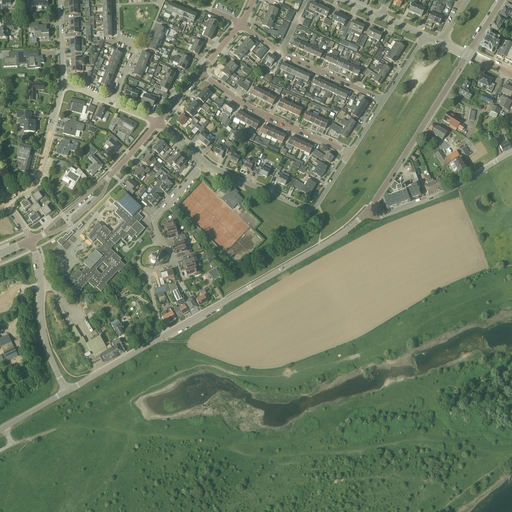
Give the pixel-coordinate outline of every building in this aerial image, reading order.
[(28,0),(28,2),(30,3),(32,3),(32,6),(33,6),(42,6),(42,7),(43,8),(46,8),(47,7),(47,6),(48,6),(47,0),(28,0)] [(413,0),(412,4),(409,11),(415,14),(419,7),(416,5),(418,1),(416,0),(413,0)] [(441,6),(439,10),(442,11),(443,12),(444,8),(444,7),(445,4),(448,5),(449,3),(444,0),(443,0),(442,4),(441,5),(441,6)] [(314,15),(318,5),(312,2),(312,4),(309,2),(305,10),(306,11),(314,15)] [(172,13),(175,5),(169,3),(165,13),(171,16),(172,13)] [(419,7),(415,14),(422,17),(425,9),(427,5),(423,3),(421,8),(419,7)] [(177,15),(181,7),(175,5),(172,13),(177,15)] [(320,15),(324,8),(318,5),(314,15),(317,16),(318,13),(320,15)] [(183,17),(186,10),(181,7),(177,15),(176,17),(182,20),(183,17)] [(283,13),(284,9),(279,7),(277,10),(270,7),(268,13),(276,17),(278,11),(283,13)] [(509,9),(505,7),(500,15),(507,19),(509,16),(511,18),(511,11),(509,9)] [(82,8),(69,8),(70,14),(73,14),(74,17),(81,17),(81,13),(78,13),(78,11),(82,11),(82,8)] [(324,8),(320,15),(327,17),(330,10),(324,8)] [(431,13),(428,20),(434,22),(439,10),(437,9),(436,11),(433,9),(431,13)] [(188,20),(192,12),(186,10),(183,17),(188,20)] [(439,10),(434,22),(439,25),(442,18),(440,17),(442,11),(439,10)] [(192,12),(188,20),(191,21),(190,24),(193,25),(194,22),(197,14),(192,12)] [(273,23),(276,17),(268,13),(265,20),(273,23)] [(338,22),(341,15),(335,13),(332,20),(332,21),(329,19),(326,25),(325,27),(328,28),(329,26),(330,27),(331,23),(333,24),(335,21),(338,22)] [(341,15),(338,22),(338,23),(337,26),(340,27),(341,24),(344,25),(347,18),(341,15)] [(507,25),(509,22),(506,20),(501,17),(497,24),(495,23),(492,28),(498,32),(502,33),(504,30),(502,28),(505,24),(507,25)] [(82,27),(82,23),(81,21),(81,18),(74,18),(74,21),(70,21),(70,28),(82,27)] [(208,25),(216,29),(219,24),(211,20),(209,23),(207,22),(206,24),(208,25)] [(270,30),(273,23),(265,20),(262,26),(270,30)] [(354,33),(359,23),(353,21),(352,24),(349,22),(346,27),(344,33),(342,37),(346,38),(349,31),(354,33)] [(14,30),(14,24),(14,23),(4,23),(4,28),(0,27),(0,37),(8,38),(8,30),(14,30)] [(39,26),(39,23),(30,24),(31,33),(35,33),(35,38),(31,38),(31,43),(37,42),(37,38),(50,38),(49,31),(47,31),(47,26),(39,26)] [(359,46),(364,35),(361,34),(361,33),(365,26),(359,23),(354,33),(354,34),(360,36),(356,45),(350,42),(348,48),(357,52),(359,46)] [(213,35),(216,29),(208,25),(206,24),(204,27),(207,28),(206,31),(213,35)] [(156,32),(164,35),(166,29),(159,26),(156,32)] [(82,27),(70,28),(70,34),(74,33),(74,36),(81,36),(81,33),(79,33),(79,30),(83,30),(83,27),(82,27)] [(279,32),(272,29),(270,32),(270,34),(276,39),(277,37),(278,35),(279,32)] [(373,38),(376,31),(370,29),(367,36),(373,38)] [(211,40),(213,35),(206,31),(203,36),(201,35),(200,38),(206,41),(207,38),(211,40)] [(376,31),(373,38),(372,42),(375,43),(376,40),(379,41),(382,34),(376,31)] [(162,41),(164,35),(156,32),(154,37),(162,41)] [(497,51),(501,43),(499,42),(499,43),(498,42),(501,38),(496,35),(490,32),(490,33),(491,33),(489,35),(488,34),(485,38),(484,40),(482,43),(484,44),(483,47),(482,46),(482,47),(492,52),(495,48),(495,50),(496,50),(497,51)] [(302,40),(303,38),(293,34),(292,37),(296,38),(295,40),(292,46),(298,49),(302,40)] [(359,46),(362,48),(367,37),(364,35),(359,46)] [(71,47),(83,46),(83,40),(82,40),(82,37),(74,37),(74,40),(70,41),(71,47)] [(159,46),(162,41),(154,37),(152,43),(159,46)] [(193,46),(201,50),(203,44),(199,42),(201,40),(200,39),(194,37),(192,43),(190,42),(189,45),(190,45),(191,45),(193,46)] [(328,47),(330,41),(323,38),(318,47),(314,56),(320,59),(320,58),(323,59),(325,54),(320,52),(323,45),(324,45),(325,42),(327,43),(326,46),(328,47)] [(243,44),(249,50),(254,45),(247,39),(243,44)] [(307,43),(302,40),(298,49),(303,51),(306,45),(307,43)] [(309,54),(314,42),(312,41),(309,46),(306,45),(303,51),(309,54)] [(318,47),(316,46),(317,43),(314,42),(309,54),(314,56),(318,47)] [(393,47),(401,52),(404,47),(398,43),(396,42),(393,47)] [(157,52),(159,46),(152,43),(149,49),(157,52)] [(504,59),(510,46),(504,43),(503,44),(499,52),(497,56),(502,59),(503,57),(505,58),(504,59)] [(245,55),(249,50),(243,44),(238,49),(245,55)] [(198,55),(201,50),(193,46),(191,45),(190,45),(187,54),(192,56),(193,53),(198,55)] [(83,46),(71,47),(71,53),(75,53),(75,56),(82,55),(82,53),(84,53),(86,51),(85,46),(83,46)] [(401,52),(393,47),(391,50),(387,47),(385,49),(398,57),(401,52)] [(245,55),(238,49),(234,55),(240,60),(242,58),(244,60),(245,60),(247,57),(245,55)] [(394,63),(398,57),(385,49),(384,52),(388,55),(386,57),(389,59),(394,63)] [(112,56),(120,59),(122,54),(115,50),(112,56)] [(330,63),(336,52),(333,50),(331,56),(328,55),(325,61),(330,63)] [(37,57),(37,51),(11,52),(11,58),(3,58),(4,67),(18,67),(18,63),(25,62),(25,63),(30,63),(30,67),(35,67),(35,68),(41,68),(41,63),(44,63),(44,59),(41,59),(41,57),(37,57)] [(140,58),(148,61),(150,55),(143,52),(140,58)] [(175,59),(188,65),(190,59),(187,57),(188,55),(182,52),(180,55),(183,56),(181,59),(176,56),(175,59)] [(336,66),(339,60),(336,59),(339,53),(336,52),(330,63),(336,66)] [(276,59),(270,55),(268,59),(265,57),(262,62),(270,68),(276,59)] [(341,68),(347,57),(344,55),(342,61),(339,60),(336,66),(341,68)] [(71,66),(85,65),(85,60),(86,60),(86,57),(82,57),(82,56),(75,57),(75,60),(71,60),(71,66)] [(118,65),(120,59),(112,56),(110,62),(118,65)] [(347,64),(350,58),(347,57),(341,68),(347,71),(350,65),(347,64)] [(146,66),(148,61),(140,58),(138,63),(146,66)] [(185,70),(188,65),(175,59),(173,62),(179,64),(178,67),(175,66),(174,68),(180,71),(182,69),(185,70)] [(352,73),(358,62),(355,60),(354,63),(351,62),(350,65),(347,71),(352,73)] [(115,70),(118,65),(110,62),(108,67),(115,70)] [(233,73),(237,68),(231,62),(226,67),(233,73)] [(244,68),(250,73),(252,71),(242,62),(240,65),(244,68)] [(358,62),(352,73),(358,76),(361,70),(358,69),(360,63),(358,62)] [(144,72),(146,66),(138,63),(136,69),(144,72)] [(286,72),(288,66),(283,63),(281,68),(278,67),(275,74),(278,75),(280,70),(283,71),(281,76),(284,77),(286,72)] [(381,71),(387,74),(390,69),(384,66),(382,64),(380,67),(378,65),(376,68),(379,70),(381,71)] [(165,76),(173,80),(176,74),(177,72),(164,66),(162,69),(168,71),(165,76)] [(289,80),(294,69),(288,66),(286,72),(288,73),(286,79),(289,80)] [(113,76),(115,70),(108,67),(105,73),(113,76)] [(236,76),(233,73),(226,67),(222,73),(225,75),(223,77),(227,81),(231,76),(234,78),(236,76)] [(141,78),(144,72),(136,69),(134,75),(141,78)] [(297,77),(299,71),(294,69),(289,80),(291,81),(294,76),(297,77)] [(378,76),(367,69),(364,75),(370,78),(371,75),(374,76),(373,78),(373,80),(374,81),(380,85),(383,80),(378,76)] [(299,86),(305,74),(299,71),(297,77),(296,79),(298,81),(296,85),(299,86)] [(383,80),(387,74),(381,71),(378,76),(383,80)] [(111,82),(113,76),(105,73),(103,78),(111,82)] [(305,74),(299,86),(302,87),(304,83),(307,84),(308,82),(311,76),(305,74)] [(265,83),(267,80),(263,78),(262,77),(260,75),(257,80),(259,81),(261,79),(262,79),(265,82),(265,83)] [(492,92),(495,85),(490,83),(492,80),(481,75),(478,82),(488,87),(487,90),(492,92)] [(170,85),(173,80),(165,76),(163,82),(170,85)] [(109,87),(111,82),(103,78),(101,84),(109,87)] [(130,98),(134,88),(135,86),(136,83),(137,81),(132,78),(131,78),(129,81),(133,83),(132,85),(131,88),(126,85),(123,92),(126,93),(124,96),(130,98)] [(316,92),(321,81),(315,78),(313,85),(315,86),(311,96),(306,94),(305,96),(313,99),(316,92)] [(163,82),(161,81),(160,83),(162,83),(160,87),(155,84),(154,87),(164,92),(167,93),(168,91),(170,85),(163,82)] [(324,89),(326,83),(321,81),(316,92),(318,94),(321,88),(324,89)] [(462,88),(459,92),(465,96),(464,97),(469,100),(474,92),(470,89),(468,91),(467,90),(470,84),(466,81),(462,88)] [(327,97),(332,86),(326,83),(324,89),(323,92),(325,93),(324,96),(327,97)] [(45,90),(45,84),(30,84),(30,90),(31,90),(30,101),(36,101),(36,90),(45,90)] [(275,85),(274,88),(278,90),(277,93),(280,94),(282,89),(275,85)] [(334,94),(337,88),(332,86),(327,97),(327,98),(326,101),(325,101),(323,104),(325,105),(327,102),(328,102),(329,99),(330,99),(332,93),(334,94)] [(508,87),(505,86),(501,93),(505,94),(503,97),(499,106),(508,110),(511,101),(509,100),(510,97),(511,97),(511,93),(511,87),(509,86),(508,87)] [(257,97),(260,90),(261,89),(259,87),(258,89),(255,87),(251,95),(257,97)] [(140,98),(143,91),(134,88),(130,98),(136,100),(137,97),(140,98)] [(202,93),(208,98),(212,94),(206,88),(202,93)] [(337,88),(335,94),(337,96),(335,101),(337,103),(343,91),(337,88)] [(147,105),(151,95),(146,93),(146,92),(147,90),(144,89),(143,91),(140,98),(143,99),(141,103),(147,105)] [(266,93),(265,93),(260,90),(257,97),(262,100),(266,93)] [(267,103),(271,96),(272,94),(266,91),(265,93),(266,93),(262,100),(267,103)] [(343,91),(337,103),(340,104),(342,101),(344,102),(346,99),(348,93),(343,91)] [(208,98),(202,93),(197,98),(204,103),(206,101),(208,103),(210,100),(208,98)] [(151,95),(147,105),(153,107),(154,104),(157,106),(157,105),(158,103),(160,96),(158,95),(157,97),(151,94),(151,95)] [(271,96),(267,103),(272,106),(276,99),(271,96)] [(224,103),(218,98),(214,103),(217,106),(217,107),(219,109),(224,103)] [(83,109),(85,102),(74,99),(73,104),(69,103),(67,110),(82,114),(83,109)] [(283,110),(286,102),(287,100),(285,99),(284,101),(281,100),(277,107),(283,110)] [(359,105),(365,109),(368,104),(363,100),(360,103),(358,101),(357,103),(359,105)] [(190,107),(196,112),(201,107),(194,102),(190,107)] [(288,112),(292,105),(286,102),(283,110),(288,112)] [(222,112),(226,115),(229,116),(231,114),(235,109),(228,104),(225,107),(222,105),(219,109),(222,111),(222,112)] [(362,114),(351,106),(351,107),(348,105),(346,104),(345,105),(347,106),(347,107),(354,112),(353,115),(358,119),(362,114)] [(359,105),(358,107),(353,104),(351,106),(362,114),(365,109),(359,105)] [(93,114),(96,107),(90,105),(88,111),(93,114)] [(294,114),(297,107),(292,105),(288,112),(294,114)] [(493,106),(491,111),(497,114),(500,109),(493,106)] [(192,117),(196,112),(190,107),(186,112),(192,117)] [(297,107),(294,114),(299,117),(303,110),(297,107)] [(107,119),(110,113),(100,109),(97,116),(95,115),(92,120),(95,122),(97,118),(101,119),(102,117),(107,119)] [(240,122),(244,115),(239,112),(235,119),(240,122)] [(309,122),(312,115),(307,112),(303,120),(309,122)] [(456,119),(457,117),(448,112),(443,120),(449,124),(453,118),(455,120),(455,119),(456,119)] [(35,132),(35,122),(31,121),(31,113),(23,113),(17,113),(17,119),(21,119),(21,121),(21,128),(24,128),(24,132),(35,132)] [(245,124),(249,117),(244,115),(240,122),(245,124)] [(314,125),(318,118),(312,115),(309,122),(314,125)] [(196,124),(191,120),(189,118),(187,120),(182,116),(177,122),(182,127),(186,122),(189,125),(190,123),(195,127),(191,132),(195,135),(199,130),(201,128),(197,124),(196,124)] [(129,121),(122,117),(120,120),(113,118),(110,126),(114,127),(116,124),(131,133),(136,124),(129,120),(129,121)] [(251,127),(254,120),(249,117),(245,124),(251,127)] [(453,118),(449,124),(450,125),(449,127),(456,131),(457,129),(458,128),(462,130),(465,126),(460,124),(462,121),(457,117),(456,119),(455,119),(455,120),(453,118)] [(320,127),(323,120),(318,118),(314,125),(320,127)] [(85,125),(76,122),(77,121),(70,119),(69,123),(66,122),(63,134),(75,137),(76,131),(83,132),(85,125)] [(254,120),(251,127),(256,130),(260,123),(254,120)] [(323,120),(320,127),(325,130),(328,123),(329,123),(323,120)] [(347,125),(352,128),(356,123),(350,120),(347,125)] [(349,133),(343,129),(343,130),(333,123),(330,128),(332,130),(333,128),(335,130),(336,129),(342,132),(340,135),(346,139),(349,133)] [(349,133),(352,128),(347,125),(343,129),(349,133)] [(436,128),(432,125),(428,131),(442,140),(447,133),(437,126),(436,128)] [(266,136),(269,129),(264,126),(261,133),(266,136)] [(202,143),(207,137),(205,135),(207,132),(203,129),(201,132),(202,133),(197,139),(202,143)] [(271,138),(275,131),(269,129),(266,136),(271,138)] [(111,134),(108,131),(106,132),(110,136),(108,138),(110,140),(107,144),(110,147),(104,153),(109,158),(120,147),(116,143),(118,140),(112,134),(111,134)] [(277,141),(280,134),(275,131),(271,138),(277,141)] [(280,134),(277,141),(282,143),(286,136),(280,134)] [(508,142),(505,136),(499,139),(502,145),(500,146),(503,152),(511,148),(509,145),(508,142)] [(207,137),(202,143),(207,148),(212,141),(207,137)] [(293,147),(296,140),(291,138),(288,145),(293,147)] [(69,144),(70,141),(64,139),(63,142),(59,142),(58,145),(57,147),(58,147),(56,154),(63,155),(64,150),(76,152),(77,147),(78,143),(74,142),(73,145),(69,144)] [(227,154),(233,143),(227,140),(223,148),(218,146),(214,153),(221,157),(223,153),(227,154)] [(299,150),(302,142),(296,140),(293,147),(299,150)] [(166,152),(169,148),(166,146),(167,146),(161,141),(153,149),(159,154),(163,150),(166,152)] [(304,152),(307,145),(302,142),(299,150),(304,152)] [(26,159),(24,167),(22,166),(20,171),(27,172),(32,156),(30,155),(32,148),(21,145),(18,157),(26,159)] [(92,146),(91,145),(89,147),(90,148),(87,151),(91,155),(88,158),(94,164),(87,171),(92,176),(103,166),(93,155),(97,151),(92,146)] [(313,154),(314,151),(311,150),(313,147),(307,145),(304,152),(312,155),(312,154),(313,154)] [(469,153),(465,147),(462,150),(467,157),(470,155),(471,154),(471,153),(471,152),(470,152),(469,153)] [(237,164),(240,157),(235,154),(236,152),(230,150),(227,156),(231,157),(229,160),(237,164)] [(312,154),(318,158),(325,163),(326,161),(330,163),(334,157),(332,156),(327,153),(326,156),(318,151),(315,150),(314,151),(313,154),(312,154)] [(155,160),(149,154),(146,158),(142,162),(149,167),(152,164),(154,166),(157,162),(155,161),(155,160)] [(176,166),(182,158),(178,155),(174,160),(171,158),(167,163),(171,166),(173,163),(176,166)] [(256,166),(259,160),(252,157),(251,161),(247,160),(244,167),(250,170),(253,164),(256,166)] [(182,158),(176,166),(179,168),(177,171),(181,174),(185,169),(183,167),(187,162),(182,158)] [(447,163),(449,162),(446,158),(445,158),(440,162),(443,166),(447,163)] [(462,163),(460,160),(459,159),(455,161),(456,163),(454,164),(459,173),(466,169),(465,169),(467,168),(463,162),(462,163)] [(316,168),(324,173),(327,167),(320,163),(316,160),(314,162),(318,165),(316,168)] [(271,168),(264,164),(263,165),(261,164),(258,170),(261,171),(260,174),(267,178),(268,174),(269,175),(270,172),(269,172),(270,171),(271,168)] [(76,170),(70,167),(69,169),(68,169),(65,175),(73,180),(69,187),(73,189),(81,177),(86,180),(88,178),(84,173),(81,175),(77,173),(76,172),(76,171),(76,170)] [(151,172),(146,167),(143,170),(141,168),(139,170),(138,170),(136,172),(137,172),(134,175),(140,180),(146,173),(149,175),(151,172)] [(320,178),(324,173),(316,168),(313,173),(320,178)] [(285,186),(286,182),(288,179),(282,177),(283,174),(279,173),(277,178),(279,179),(278,182),(285,186)] [(436,192),(431,180),(428,174),(424,176),(426,182),(426,183),(427,184),(428,185),(425,186),(429,195),(436,192)] [(164,184),(170,189),(173,185),(167,180),(168,178),(165,175),(160,181),(164,184)] [(305,186),(313,191),(316,185),(312,182),(313,180),(307,177),(304,181),(307,183),(305,185),(305,186)] [(305,186),(305,185),(297,180),(294,179),(291,187),(293,188),(295,185),(300,188),(301,191),(309,196),(313,191),(305,186)] [(431,180),(436,192),(444,188),(440,179),(433,182),(432,180),(431,180)] [(132,195),(136,190),(134,188),(137,185),(130,180),(126,185),(130,188),(127,190),(132,195)] [(399,187),(398,183),(394,181),(390,188),(396,191),(397,191),(397,192),(402,191),(400,186),(399,187)] [(170,189),(164,184),(162,186),(158,183),(156,186),(166,194),(170,189)] [(409,200),(421,196),(418,189),(416,184),(410,186),(411,187),(405,189),(406,191),(402,192),(398,194),(389,197),(389,195),(383,198),(387,210),(410,201),(409,200)] [(143,186),(138,193),(142,196),(147,189),(143,186)] [(241,202),(243,200),(237,194),(238,193),(233,187),(227,193),(228,194),(225,197),(234,206),(237,203),(239,205),(240,203),(241,202)] [(152,198),(158,203),(161,199),(159,197),(162,195),(154,188),(150,193),(153,196),(152,198)] [(32,198),(30,200),(36,208),(39,206),(37,202),(43,198),(38,192),(33,196),(32,197),(31,197),(31,198),(32,198)] [(135,219),(136,220),(140,216),(139,214),(141,211),(140,210),(142,208),(126,193),(117,203),(116,202),(113,205),(118,209),(115,213),(123,221),(128,226),(135,219)] [(158,203),(152,198),(148,195),(142,202),(150,208),(152,206),(154,207),(158,203)] [(25,200),(20,204),(25,211),(30,207),(32,211),(36,208),(30,200),(28,201),(27,200),(26,199),(26,200),(25,200)] [(39,206),(36,208),(42,217),(44,215),(45,217),(46,217),(46,216),(51,213),(46,206),(42,209),(39,206)] [(35,214),(29,218),(33,224),(38,220),(40,219),(40,218),(42,217),(36,208),(32,211),(35,214)] [(174,227),(174,226),(173,222),(175,220),(178,218),(173,213),(171,215),(173,218),(170,221),(170,222),(163,224),(165,229),(174,227)] [(135,221),(136,220),(135,219),(128,226),(123,221),(115,229),(125,238),(128,235),(132,239),(135,236),(137,238),(145,229),(135,221)] [(113,243),(115,245),(121,239),(123,240),(125,238),(115,229),(111,233),(105,227),(103,228),(98,223),(92,230),(93,231),(87,237),(92,242),(96,239),(103,245),(99,249),(98,248),(84,263),(87,267),(81,273),(79,270),(73,277),(71,276),(65,282),(71,288),(69,289),(76,296),(82,290),(81,290),(88,283),(94,289),(96,287),(101,292),(107,285),(106,284),(118,272),(119,273),(126,266),(120,261),(122,260),(115,253),(114,255),(107,249),(113,243)] [(177,231),(181,230),(180,228),(176,229),(175,226),(174,226),(174,227),(165,229),(165,230),(166,229),(167,234),(177,231)] [(61,246),(74,233),(73,232),(72,231),(67,235),(66,234),(62,239),(61,238),(57,242),(58,243),(61,246)] [(179,236),(177,231),(167,234),(169,239),(178,236),(179,239),(187,237),(186,234),(179,236)] [(176,249),(185,246),(184,241),(187,240),(187,237),(179,239),(180,242),(174,244),(176,249)] [(185,246),(176,249),(177,254),(184,252),(185,255),(191,253),(190,250),(187,251),(185,246)] [(185,265),(195,262),(193,257),(196,256),(196,253),(189,255),(190,258),(184,260),(185,265)] [(65,267),(64,254),(55,255),(56,268),(65,267)] [(156,263),(157,263),(157,262),(158,261),(158,260),(158,259),(158,258),(157,257),(156,257),(156,256),(155,256),(154,256),(153,256),(152,256),(151,257),(151,258),(150,258),(150,259),(150,260),(150,261),(150,262),(151,262),(151,263),(152,263),(152,264),(153,264),(154,264),(155,264),(156,263)] [(195,268),(196,267),(195,264),(200,263),(199,261),(195,262),(185,265),(187,270),(195,268)] [(197,272),(195,268),(187,270),(186,271),(187,276),(194,274),(195,277),(202,275),(200,271),(197,272)] [(217,271),(215,268),(209,272),(211,274),(210,275),(213,280),(220,276),(217,271)] [(166,271),(169,279),(174,278),(175,282),(178,281),(176,275),(173,275),(172,270),(166,271)] [(163,281),(169,279),(166,271),(161,272),(162,278),(159,279),(161,285),(164,285),(163,281)] [(168,285),(171,290),(172,290),(173,292),(178,289),(175,283),(168,285)] [(199,306),(200,306),(207,302),(204,296),(207,295),(203,289),(199,292),(202,297),(196,300),(199,306)] [(182,307),(179,309),(183,316),(188,313),(189,312),(185,304),(183,298),(182,299),(178,290),(173,292),(175,296),(174,296),(177,303),(178,302),(179,305),(180,304),(182,307)] [(185,304),(189,312),(190,311),(197,308),(193,300),(192,300),(191,299),(189,300),(190,302),(186,304),(185,304)] [(183,316),(179,309),(178,309),(177,306),(174,308),(176,311),(174,311),(178,319),(183,316)] [(171,322),(167,315),(165,311),(160,314),(163,318),(162,318),(166,325),(171,322)] [(167,315),(171,322),(176,320),(172,313),(167,315)] [(119,338),(125,335),(119,326),(114,329),(119,338)] [(115,353),(112,349),(110,345),(105,347),(103,342),(100,337),(86,345),(85,342),(86,342),(83,337),(82,338),(75,327),(70,329),(77,341),(84,355),(86,358),(91,355),(89,352),(92,351),(96,359),(100,357),(103,363),(105,362),(106,363),(116,357),(114,353),(115,353)] [(0,345),(4,354),(7,361),(10,360),(18,356),(15,349),(8,335),(0,339),(0,345)] [(114,353),(116,357),(123,353),(123,352),(125,351),(121,344),(118,340),(112,344),(114,348),(112,349),(115,353),(114,353)]
